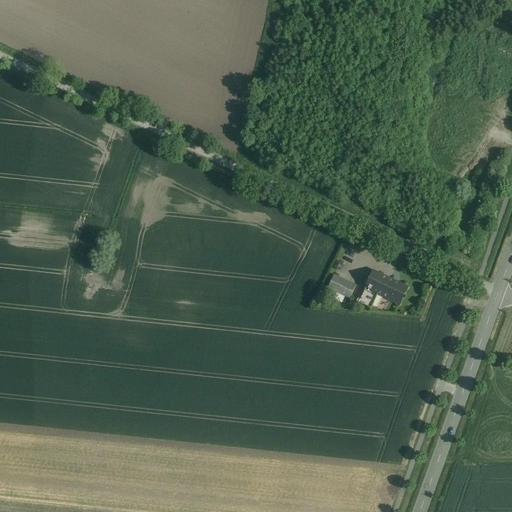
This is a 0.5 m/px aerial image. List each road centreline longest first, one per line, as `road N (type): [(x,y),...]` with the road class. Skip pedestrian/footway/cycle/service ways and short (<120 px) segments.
road 1 (track): [(400,245),(0,54)]
road 2 (secondary): [(420,511),(498,295)]
